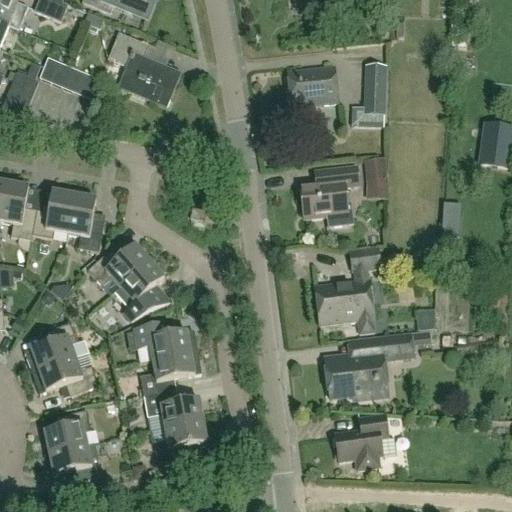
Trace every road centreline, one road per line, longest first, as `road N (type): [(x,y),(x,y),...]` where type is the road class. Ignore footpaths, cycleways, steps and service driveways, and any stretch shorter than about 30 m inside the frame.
road 1 (residential): [(284,499),(257,504),(208,276),(136,218),(145,155)]
road 2 (residential): [(238,147),(284,499)]
road 3 (residential): [(238,147),(213,0)]
road 4 (residential): [(145,155),(0,130)]
